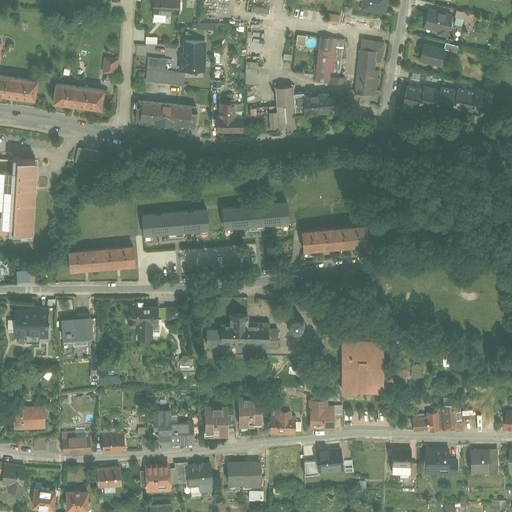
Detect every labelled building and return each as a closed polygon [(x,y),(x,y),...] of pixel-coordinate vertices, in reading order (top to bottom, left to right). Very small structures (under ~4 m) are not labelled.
[(153,0),(153,21),(164,22),(164,15),(179,16),(179,10),(182,10),(182,0),(153,0)] [(387,0),(362,0),(360,13),(384,17),(387,0)] [(450,14),(426,8),(421,31),(434,34),(434,37),(444,39),(450,14)] [(463,14),(454,12),(451,26),(460,28),(463,14)] [(328,25),(339,26),(340,16),(329,15),(328,25)] [(298,36),(297,46),(305,47),(307,37),(298,36)] [(145,37),(145,46),(158,46),(158,38),(145,37)] [(319,39),(313,86),(343,90),(344,81),(340,81),(344,41),(319,39)] [(204,42),(182,42),(182,55),(179,55),(179,71),(181,71),(181,73),(203,73),(204,42)] [(442,48),(421,43),(416,64),(437,69),(441,51),(457,55),(459,48),(443,45),(442,48)] [(373,99),(377,55),(359,53),(355,98),(373,99)] [(104,56),(101,75),(116,77),(118,58),(104,56)] [(147,59),(145,83),(183,87),(184,75),(164,73),(166,61),(147,59)] [(254,87),(255,63),(244,63),(242,87),(254,87)] [(0,74),(0,96),(35,101),(38,80),(0,74)] [(56,82),(52,104),(102,112),(105,90),(56,82)] [(421,90),(405,86),(401,105),(418,108),(418,105),(434,108),(435,105),(451,108),(452,104),(468,108),(472,90),(455,86),(455,90),(438,86),(438,90),(422,86),(421,90)] [(292,96),(292,89),(274,91),(277,115),(268,116),(269,132),(278,131),(278,133),(286,133),(287,135),(296,134),(294,121),(292,96)] [(328,97),(303,98),(303,96),(292,96),(294,121),(303,120),(303,123),(316,122),(316,120),(328,119),(328,114),(336,114),(335,100),(328,101),(328,97)] [(137,101),(135,122),(155,125),(155,127),(173,129),(173,126),(191,128),(193,107),(137,101)] [(216,117),(216,135),(241,135),(241,116),(235,116),(235,106),(218,106),(218,117),(216,117)] [(99,154),(78,150),(75,163),(96,168),(99,154)] [(0,229),(3,230),(3,235),(32,237),(36,157),(6,155),(6,168),(0,167),(0,229)] [(218,208),(220,230),(285,225),(283,202),(218,208)] [(140,214),(142,236),(207,231),(205,208),(140,214)] [(297,228),(299,250),(364,245),(362,222),(297,228)] [(69,249),(70,272),(135,266),(133,244),(69,249)] [(28,279),(28,267),(16,267),(16,279),(28,279)] [(46,304),(13,305),(14,337),(24,336),(25,341),(47,341),(46,304)] [(160,304),(128,304),(128,323),(137,323),(137,336),(152,336),(152,323),(160,323),(160,304)] [(264,317),(246,317),(246,308),(228,308),(228,317),(221,317),(221,323),(207,323),(206,343),(274,344),(274,323),(264,323),(264,317)] [(71,316),(59,317),(62,341),(72,340),(73,344),(87,342),(86,338),(91,338),(88,310),(70,311),(71,316)] [(301,324),(301,311),(288,311),(288,323),(301,324)] [(379,334),(336,333),(336,385),(352,385),(352,383),(379,383),(379,334)] [(410,356),(410,369),(420,369),(420,356),(410,356)] [(402,364),(390,365),(391,378),(403,377),(402,364)] [(425,388),(399,390),(400,400),(426,398),(425,388)] [(71,393),(72,402),(82,400),(81,392),(71,393)] [(257,392),(233,393),(233,401),(234,421),(259,420),(257,392)] [(305,392),(305,422),(331,421),(330,397),(324,397),(324,392),(305,392)] [(433,403),(435,420),(456,419),(454,394),(438,395),(439,399),(433,401),(433,403)] [(44,399),(12,401),(13,424),(45,422),(44,399)] [(224,400),(200,401),(201,431),(225,430),(225,423),(224,401),(224,400)] [(233,401),(224,401),(225,423),(234,422),(234,421),(233,401)] [(158,423),(159,434),(169,434),(169,438),(192,437),(190,413),(172,414),(171,402),(152,404),(153,423),(158,423)] [(266,411),(266,427),(291,427),(291,424),(299,424),(299,415),(291,415),(291,411),(289,411),(289,404),(272,403),(272,411),(266,411)] [(409,408),(410,422),(435,420),(433,403),(424,404),(424,407),(409,408)] [(148,441),(147,422),(137,422),(137,430),(140,430),(140,442),(148,441)] [(60,427),(62,450),(90,448),(89,430),(75,431),(75,427),(60,427)] [(102,447),(102,448),(124,447),(123,429),(101,430),(101,431),(94,431),(94,447),(102,447)] [(34,442),(44,442),(44,432),(34,433),(34,442)] [(406,437),(387,436),(387,462),(403,462),(403,470),(412,470),(412,452),(406,452),(406,437)] [(445,436),(421,436),(421,460),(433,460),(433,462),(453,462),(453,445),(445,445),(445,436)] [(497,436),(459,437),(459,452),(464,452),(464,463),(498,463),(497,436)] [(338,437),(312,440),(312,447),(299,449),(301,465),(340,462),(338,437)] [(216,450),(191,453),(193,471),(205,470),(206,477),(219,476),(216,450)] [(257,450),(224,451),(225,477),(258,476),(257,450)] [(173,455),(136,457),(137,479),(142,486),(172,484),(172,478),(175,477),(173,455)] [(26,459),(3,456),(1,478),(8,479),(7,483),(23,485),(26,459)] [(119,457),(96,459),(97,480),(120,478),(119,457)] [(57,481),(33,479),(31,501),(54,504),(57,481)] [(88,483),(66,483),(65,506),(88,507),(88,483)] [(248,492),(262,492),(262,483),(248,483),(248,492)] [(507,491),(491,492),(491,500),(507,500),(507,491)] [(172,511),(171,497),(148,499),(149,511),(172,511)] [(135,511),(134,501),(109,504),(109,511),(135,511)]
